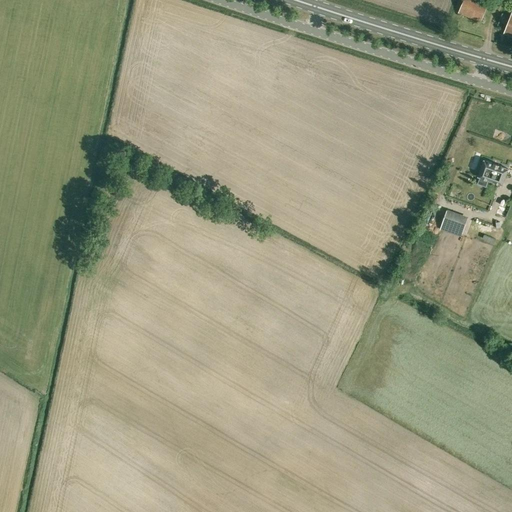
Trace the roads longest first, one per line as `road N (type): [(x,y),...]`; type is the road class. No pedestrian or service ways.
road 1 (unclassified): [(478,81),(216,0)]
road 2 (primary): [(485,58),(299,0)]
